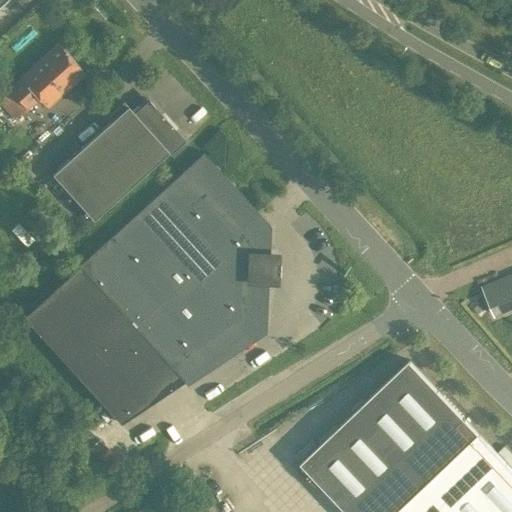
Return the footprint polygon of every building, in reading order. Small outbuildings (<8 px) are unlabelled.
[(22,78),(10,89),(0,97),(0,104),(14,120),(39,98),(46,106),(84,72),(59,44),(21,78),(22,78)] [(142,101),(127,114),(117,102),(100,117),(105,122),(46,175),(87,221),(161,154),(163,156),(179,142),(142,101)] [(211,169),(211,168),(197,153),(23,315),(120,422),(185,378),(260,326),(263,225),(211,169)] [(27,213),(62,245),(68,238),(33,206),(27,213)] [(511,275),(482,288),(493,314),(511,306),(511,275)] [(483,308),(478,303),(472,308),(477,314),(483,308)] [(305,455),(357,511),(392,511),(484,428),(416,354),(305,455)] [(511,511),(511,458),(484,428),(392,511),(511,511)]
